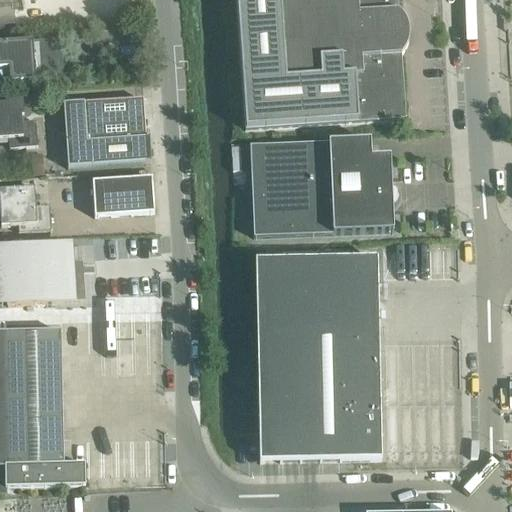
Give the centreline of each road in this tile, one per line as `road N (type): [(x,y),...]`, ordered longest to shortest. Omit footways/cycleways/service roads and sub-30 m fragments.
road 1 (unclassified): [(490,490),(223,495),(197,481),(160,0)]
road 2 (unclassified): [(487,259),(470,0)]
road 3 (unclassified): [(490,490),(487,259)]
